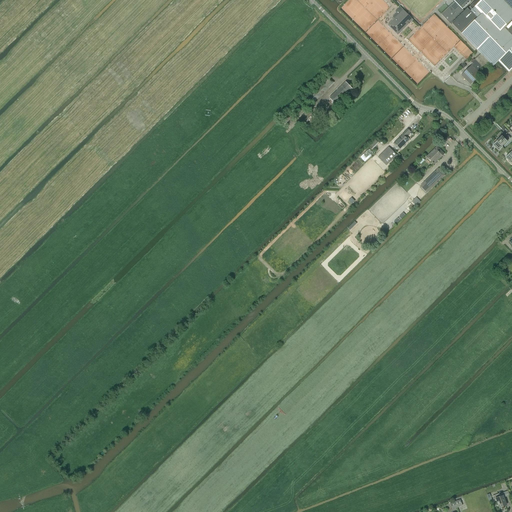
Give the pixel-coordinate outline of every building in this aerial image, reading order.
[(452,24),(465,11),(463,10),(471,2),(468,0),(454,0),(454,1),(441,14),(451,25),(452,24)] [(511,0),(476,0),(465,11),(452,24),(481,54),(474,60),(483,69),(489,63),(493,67),(498,61),(511,48),(511,0)] [(412,20),(404,11),(400,7),(395,12),(396,13),(392,17),(395,20),(389,25),(398,34),(412,20)] [(511,48),(498,61),(500,63),(509,72),(511,69),(511,48)] [(478,73),(483,69),(474,60),(472,63),(473,64),(461,75),(471,85),(481,75),(478,73)] [(323,80),(326,82),(309,99),(313,103),(334,82),(328,76),(323,80)] [(347,95),(352,89),(345,82),(329,98),(336,105),(347,95)] [(307,102),(295,114),(299,118),(310,106),(307,102)] [(295,115),(291,111),(281,121),(285,125),(295,115)] [(405,137),(408,134),(411,132),(408,129),(402,135),(403,135),(394,144),(400,149),(408,140),(405,137)] [(499,140),(493,146),(498,151),(500,150),(502,152),(504,149),(503,147),(502,147),(508,140),(506,138),(504,139),(501,136),(498,139),(499,140)] [(379,143),(381,140),(378,138),(376,140),(375,139),(368,146),(372,150),(379,143)] [(396,155),(389,147),(378,158),(386,165),(396,155)] [(444,154),(437,147),(427,157),(433,163),(440,156),(441,157),(444,154)] [(374,154),(369,149),(360,158),(365,162),(374,154)] [(435,170),(425,181),(420,185),(427,192),(445,174),(438,168),(435,170)] [(412,202),(416,206),(423,200),(418,195),(412,202)] [(494,500),(496,499),(499,509),(507,506),(503,496),(500,497),(499,494),(493,497),(494,500)]
